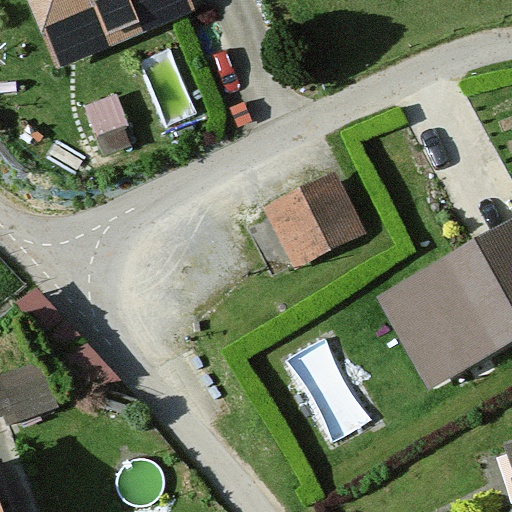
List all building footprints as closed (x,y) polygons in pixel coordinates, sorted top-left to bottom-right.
[(25,0),(60,82),(195,25),(184,0),(25,0)] [(363,231),(334,173),(265,207),(293,266),(363,231)] [(511,340),(511,224),(377,297),(425,387),(511,340)] [(0,362),(17,350),(2,329),(0,330),(0,362)] [(53,419),(32,375),(0,390),(0,441),(1,443),(53,419)]
